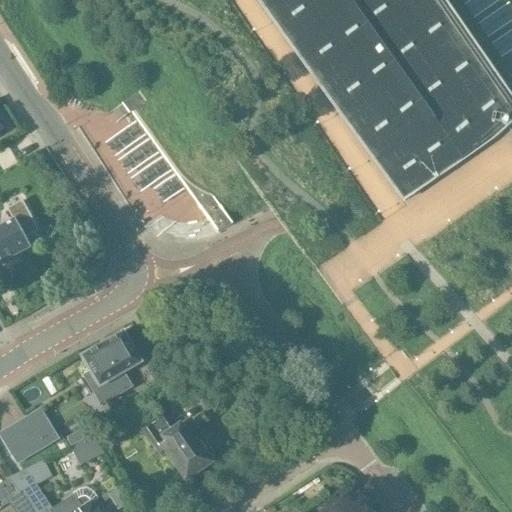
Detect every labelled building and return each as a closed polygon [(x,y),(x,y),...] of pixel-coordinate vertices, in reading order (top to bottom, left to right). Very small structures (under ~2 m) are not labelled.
[(511,127),(511,101),(487,64),(479,53),(442,0),(258,0),(350,127),(358,138),(403,202),(411,196),(419,191),(453,168),(459,163),(467,158),(473,154),(503,133),(505,132),(511,127)] [(145,103),(131,112),(131,113),(172,169),(192,198),(206,217),(218,233),(233,225),(232,224),(212,196),(244,174),(241,169),(224,146),(200,113),(177,80),(145,103)] [(26,239),(39,232),(22,202),(7,210),(13,221),(0,227),(0,266),(31,250),(26,239)] [(132,388),(124,374),(141,364),(123,334),(83,358),(83,360),(84,360),(91,373),(84,377),(101,406),(132,388)] [(36,412),(0,433),(0,434),(18,464),(55,442),(36,412)] [(175,433),(163,415),(143,429),(163,458),(167,455),(186,482),(214,463),(214,462),(214,458),(214,455),(213,452),(210,449),(208,448),(205,448),(188,423),(175,433)] [(42,461),(13,476),(35,511),(38,511),(47,506),(33,485),(50,477),(42,461)] [(14,511),(35,511),(13,476),(0,484),(0,509),(9,504),(14,511)] [(81,508),(74,497),(52,511),(97,511),(90,501),(81,508)]
